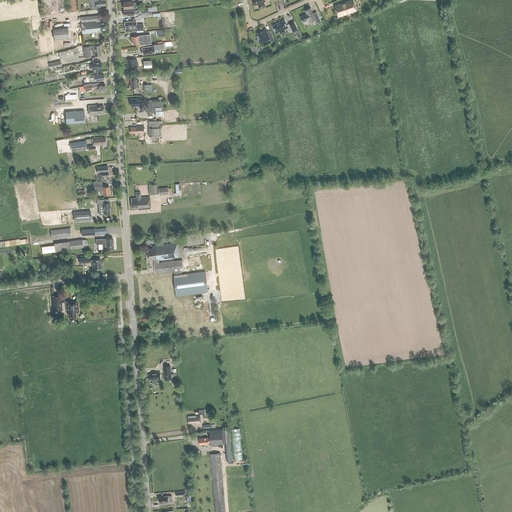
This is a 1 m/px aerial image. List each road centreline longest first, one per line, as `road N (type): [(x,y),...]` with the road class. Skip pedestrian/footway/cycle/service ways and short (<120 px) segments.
road 1 (tertiary): [(129,275),(111,0)]
road 2 (tertiary): [(148,511),(129,275)]
road 3 (unclassified): [(129,275),(0,290)]
